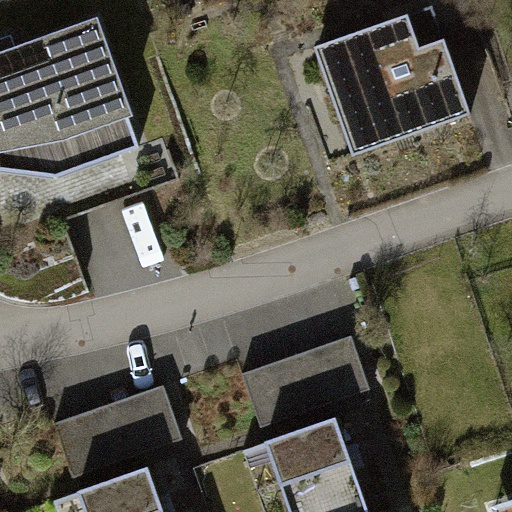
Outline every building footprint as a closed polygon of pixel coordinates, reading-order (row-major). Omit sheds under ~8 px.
[(414,16),(319,50),(357,159),(477,117),(450,41),(425,50),(414,16)] [(102,19),(0,55),(0,171),(59,179),(142,149),(132,120),(137,118),(102,19)] [(244,373),(261,425),(366,390),(349,338),(244,373)] [(61,423),(78,475),(183,440),(166,388),(61,423)] [(271,439),(297,511),(360,511),(375,507),(341,414),(271,439)] [(81,491),(87,511),(166,511),(151,467),(81,491)] [(511,511),(511,501),(492,509),(492,511),(511,511)]
